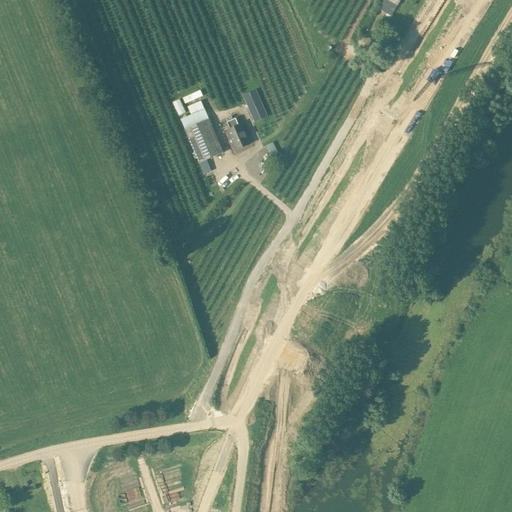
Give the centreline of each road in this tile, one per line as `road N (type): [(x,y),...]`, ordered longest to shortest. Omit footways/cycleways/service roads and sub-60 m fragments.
road 1 (tertiary): [(241,419),(485,0)]
road 2 (tertiary): [(0,468),(241,419)]
